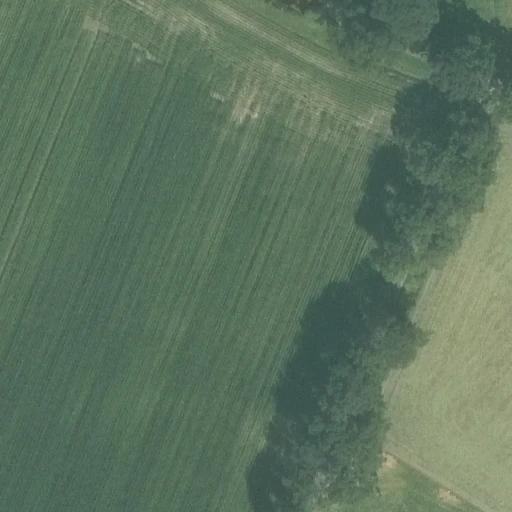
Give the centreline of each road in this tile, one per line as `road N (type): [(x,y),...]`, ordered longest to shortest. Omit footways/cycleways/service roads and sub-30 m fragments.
road 1 (unclassified): [(469,80),(295,511)]
road 2 (unclassified): [(469,80),(356,37)]
